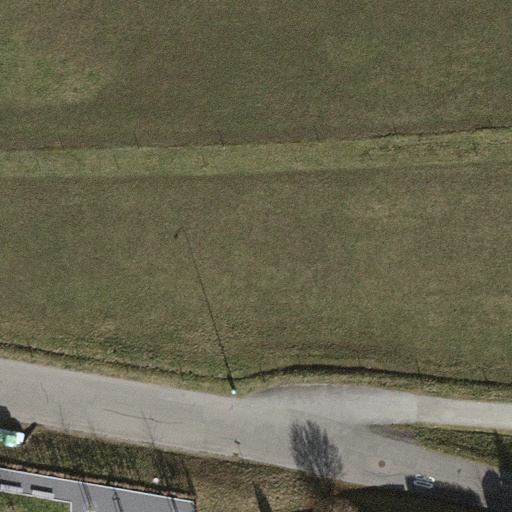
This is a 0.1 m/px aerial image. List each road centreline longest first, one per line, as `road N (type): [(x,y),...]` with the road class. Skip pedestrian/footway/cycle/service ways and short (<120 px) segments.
road 1 (unclassified): [(0,394),(511,493)]
road 2 (track): [(511,427),(350,415),(312,423),(291,446)]
